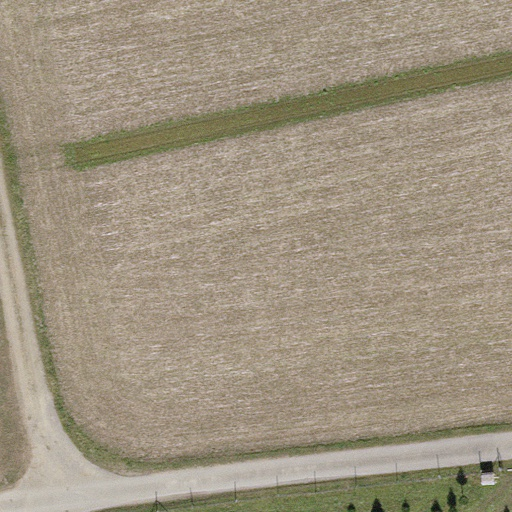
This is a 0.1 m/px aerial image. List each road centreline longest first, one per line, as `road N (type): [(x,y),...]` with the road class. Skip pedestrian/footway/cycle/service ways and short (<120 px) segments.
road 1 (track): [(511,444),(0,504)]
road 2 (track): [(0,246),(58,497),(39,511)]
